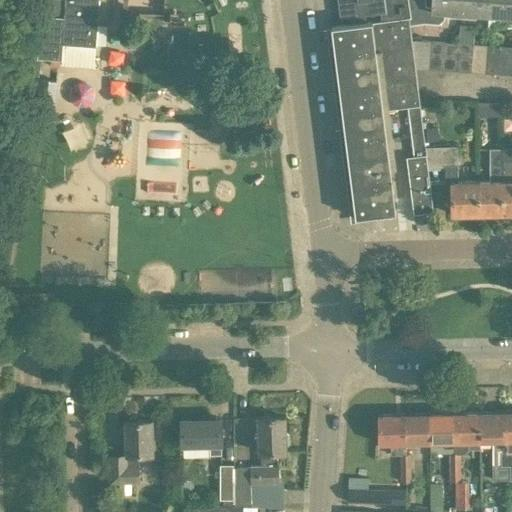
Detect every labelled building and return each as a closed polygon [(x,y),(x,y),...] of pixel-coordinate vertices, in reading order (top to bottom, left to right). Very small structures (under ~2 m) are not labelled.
[(98,0),(64,0),(63,17),(45,15),(36,58),(62,60),(63,43),(95,46),(98,0)] [(174,6),(174,0),(127,0),(126,13),(161,17),(163,5),(174,6)] [(338,0),(341,17),(380,12),(381,20),(408,16),(410,16),(407,0),(338,0)] [(425,0),(407,0),(410,16),(411,22),(425,19),(438,20),(443,16),(443,10),(460,12),(461,0),(432,0),(432,6),(426,5),(425,0)] [(461,0),(460,12),(489,14),(489,0),(461,0)] [(511,0),(489,0),(489,14),(511,15),(511,0)] [(411,39),(408,16),(381,20),(332,26),(356,216),(396,211),(383,109),(407,106),(413,156),(406,157),(413,209),(432,207),(428,170),(425,146),(419,104),(415,67),(411,39)] [(428,68),(430,40),(411,39),(415,67),(419,67),(428,68)] [(428,68),(442,69),(444,41),(430,40),(428,68)] [(455,70),(457,42),(444,41),(442,69),(455,70)] [(469,71),(471,43),(457,42),(455,70),(469,71)] [(484,72),(485,44),(471,43),(469,71),(484,72)] [(496,72),(498,45),(485,44),(484,72),(496,72)] [(509,73),(511,46),(498,45),(496,72),(509,73)] [(34,77),(32,90),(54,94),(56,81),(34,77)] [(424,127),(425,139),(437,138),(436,126),(424,127)] [(451,183),(451,214),(479,214),(478,181),(458,182),(457,146),(425,146),(428,170),(440,170),(440,168),(445,168),(445,183),(451,183)] [(478,181),(479,214),(503,213),(502,148),(489,149),(489,181),(478,181)] [(511,148),(502,148),(503,213),(511,212),(511,148)] [(511,410),(505,411),(506,452),(501,452),(501,467),(510,467),(510,479),(511,478),(511,410)] [(505,411),(479,412),(479,440),(491,440),(492,479),(510,479),(510,467),(501,467),(501,452),(506,452),(505,411)] [(454,412),(430,413),(430,442),(454,441),(454,412)] [(479,412),(454,412),(454,441),(479,440),(479,412)] [(379,443),(390,443),(405,442),(405,413),(378,414),(379,443)] [(405,442),(430,442),(430,413),(405,413),(405,442)] [(285,416),(257,417),(258,452),(259,452),(260,466),(277,465),(276,451),(286,451),(285,416)] [(210,454),(221,454),(220,418),(181,419),(182,445),(185,445),(185,448),(196,448),(196,444),(210,444),(210,454)] [(152,419),(125,420),(126,454),(107,455),(107,474),(107,481),(108,483),(118,483),(118,492),(131,492),(131,481),(138,481),(138,453),(152,453),(152,419)] [(406,454),(405,442),(390,443),(390,455),(399,455),(400,482),(412,482),(411,468),(401,469),(401,455),(406,454)] [(411,468),(411,453),(406,454),(401,455),(401,469),(411,468)] [(449,468),(460,468),(460,453),(449,453),(449,468)] [(219,465),(219,500),(233,500),(233,483),(233,472),(233,467),(233,465),(219,465)] [(260,466),(234,467),(234,483),(264,482),(278,482),(277,465),(260,466)] [(460,468),(449,468),(449,480),(455,480),(461,480),(460,468)] [(264,482),(249,483),(233,483),(233,504),(251,504),(251,505),(280,508),(279,482),(278,482),(264,482)] [(429,482),(429,505),(440,505),(440,482),(429,482)] [(348,487),(347,503),(404,505),(404,489),(348,487)] [(466,489),(455,489),(455,499),(466,499),(466,489)]
